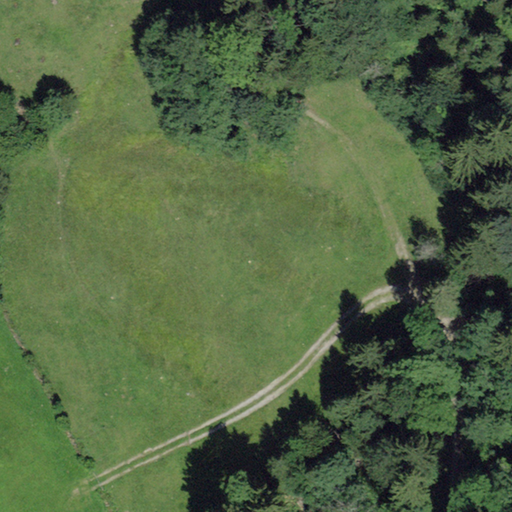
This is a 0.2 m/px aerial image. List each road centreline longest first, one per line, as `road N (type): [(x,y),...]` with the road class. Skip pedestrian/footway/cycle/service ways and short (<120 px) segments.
road 1 (track): [(453,511),(462,464),(453,369),(353,149),(295,105)]
road 2 (track): [(104,478),(280,386),(376,297),(417,297)]
